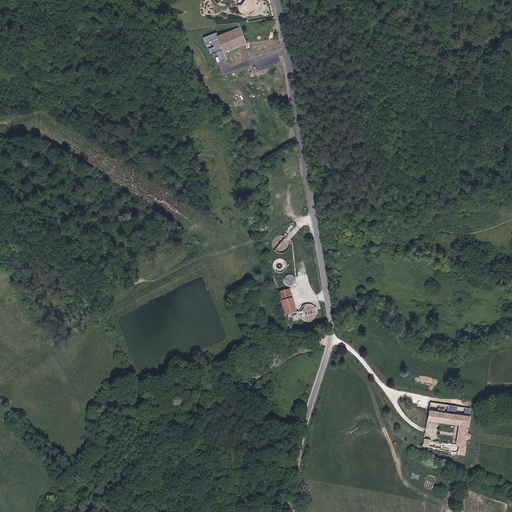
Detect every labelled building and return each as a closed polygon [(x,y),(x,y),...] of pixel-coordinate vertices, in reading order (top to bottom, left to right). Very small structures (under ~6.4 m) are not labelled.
[(246,0),(243,5),(243,6),(243,8),(247,10),(250,12),(257,0),(246,0)] [(216,34),(203,40),(206,46),(212,43),(214,49),(210,51),(212,56),(218,53),(223,63),(228,60),(225,52),(247,42),(240,28),(218,38),(216,34)] [(278,256),(279,257),(280,258),(282,259),(283,260),(285,260),(287,260),(289,260),(291,259),(293,258),(294,257),(295,255),(296,253),(296,251),(296,249),(295,247),(294,245),(292,244),(291,243),(289,242),(287,242),(285,242),(283,242),(281,243),(280,245),(279,246),(278,248),(277,250),(277,252),(277,254),(278,256)] [(273,267),(273,269),(274,270),(274,272),(275,273),(276,275),(278,275),(280,276),(281,276),(283,275),(285,274),(286,273),(287,272),(287,270),(290,268),(289,265),(287,265),(286,264),(285,262),(283,262),(281,261),(280,261),(278,262),(276,263),(275,264),(274,265),(273,267)] [(298,274),(301,288),(314,285),(311,272),(298,274)] [(295,287),(296,287),(298,288),(299,286),(296,284),(296,283),(296,281),(295,280),(294,279),(292,278),(291,278),(289,278),(288,279),(286,280),(285,281),(285,283),(285,284),(285,285),(285,286),(286,288),(287,289),(288,290),(290,290),(291,290),(293,289),(294,289),(295,287)] [(315,286),(281,295),(284,305),(317,297),(315,286)] [(285,311),(289,329),(310,325),(306,306),(285,311)] [(470,412),(471,409),(428,402),(424,427),(431,428),(431,422),(458,426),(456,442),(429,439),(428,447),(440,448),(440,450),(456,452),(456,454),(464,455),(465,447),(466,438),(468,438),(469,433),(466,433),(467,426),(468,426),(470,412)] [(429,439),(430,434),(424,433),(422,446),(428,447),(429,439)]
